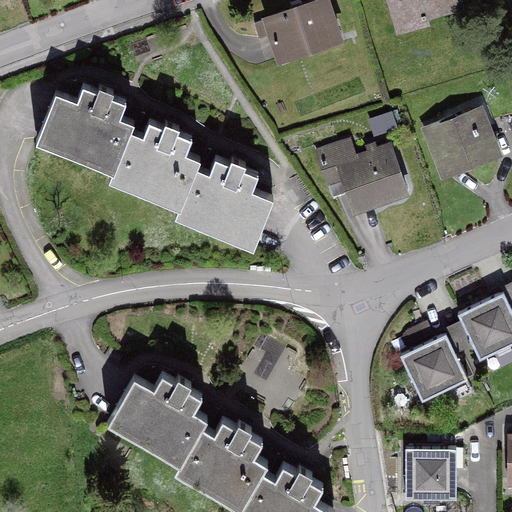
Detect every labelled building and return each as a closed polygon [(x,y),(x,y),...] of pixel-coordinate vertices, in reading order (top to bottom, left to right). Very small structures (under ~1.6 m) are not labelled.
[(326,0),(319,0),(254,22),(259,36),(272,32),(280,56),(338,36),(326,0)] [(390,0),(397,21),(469,1),(469,0),(390,0)] [(114,168),(129,127),(132,119),(119,113),(125,98),(110,93),(112,88),(100,83),(98,88),(83,82),(77,97),(56,89),(37,138),(114,168)] [(497,151),(479,107),(453,118),(454,120),(446,123),(444,119),(425,126),(439,162),(457,155),(461,165),(497,151)] [(110,176),(180,204),(195,164),(199,155),(185,149),(191,134),(176,129),(178,124),(166,119),(164,124),(149,118),(143,133),(129,127),(114,168),(110,176)] [(355,207),(405,190),(389,144),(355,156),(350,139),(318,150),(334,194),(349,189),(355,207)] [(209,169),(195,164),(180,204),(176,213),(252,243),(272,194),(251,186),(257,171),(243,165),(245,160),(232,155),(230,160),(215,154),(209,169)] [(499,291),(458,311),(480,357),(511,341),(511,306),(508,297),(503,299),(499,291)] [(422,398),(468,376),(446,331),(400,353),(422,398)] [(109,419),(180,459),(202,421),(206,413),(193,406),(201,392),(187,384),(190,380),(179,373),(176,378),(162,370),(154,384),(135,373),(109,419)] [(220,493),(240,505),(262,467),(266,459),(253,451),(261,437),(248,429),(250,425),(239,418),(236,423),(223,415),(215,429),(202,421),(180,459),(175,468),(220,493)] [(405,496),(456,496),(456,468),(464,468),(464,445),(406,445),(405,496)] [(275,474),(262,467),(240,505),(236,511),(330,511),(333,507),(314,496),(322,482),(308,474),(311,470),(299,463),(297,468),(283,460),(275,474)]
